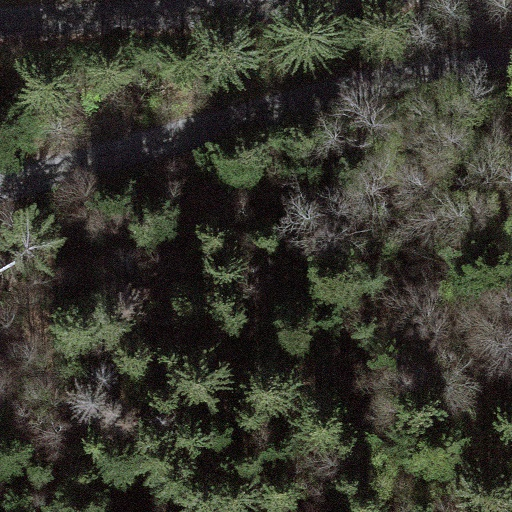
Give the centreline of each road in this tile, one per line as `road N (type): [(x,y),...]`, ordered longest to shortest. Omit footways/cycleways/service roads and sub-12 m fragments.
road 1 (unclassified): [(511,63),(407,74),(0,190)]
road 2 (unclassified): [(0,15),(333,0)]
